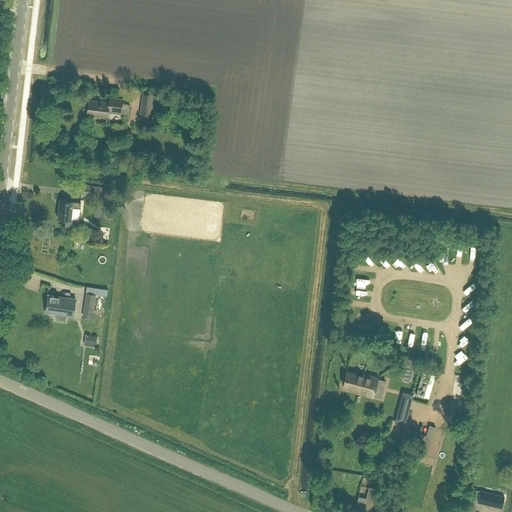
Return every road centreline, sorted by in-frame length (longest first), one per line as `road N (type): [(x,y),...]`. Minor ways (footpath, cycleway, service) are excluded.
road 1 (unclassified): [(296,511),(0,380)]
road 2 (tertiary): [(0,186),(22,0)]
